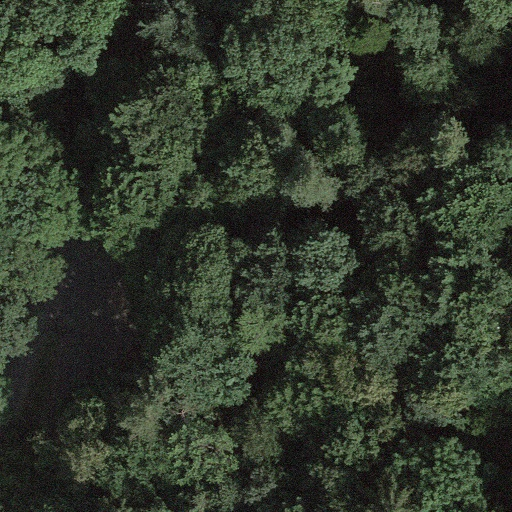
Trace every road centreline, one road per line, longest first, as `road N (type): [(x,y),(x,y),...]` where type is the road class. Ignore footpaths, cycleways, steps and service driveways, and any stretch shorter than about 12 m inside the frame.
road 1 (residential): [(89,264),(118,297),(112,335),(72,368),(55,511)]
road 2 (unclassified): [(149,0),(89,264)]
road 3 (residential): [(89,264),(43,274),(0,374)]
